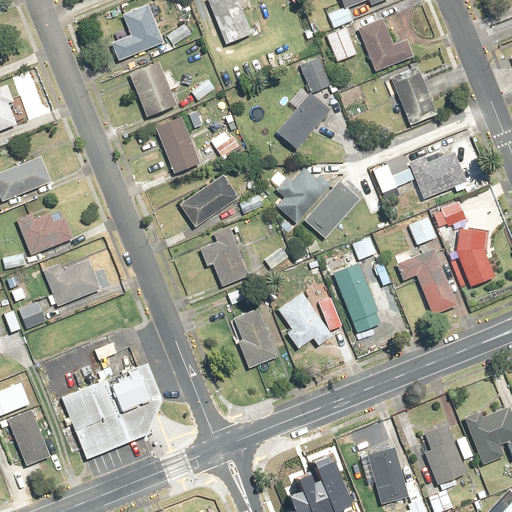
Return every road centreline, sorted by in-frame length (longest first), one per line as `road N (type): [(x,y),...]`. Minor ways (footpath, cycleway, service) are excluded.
road 1 (residential): [(39,0),(218,447)]
road 2 (tertiary): [(218,447),(511,329)]
road 3 (tertiary): [(56,511),(218,447)]
road 4 (residential): [(451,0),(511,146)]
